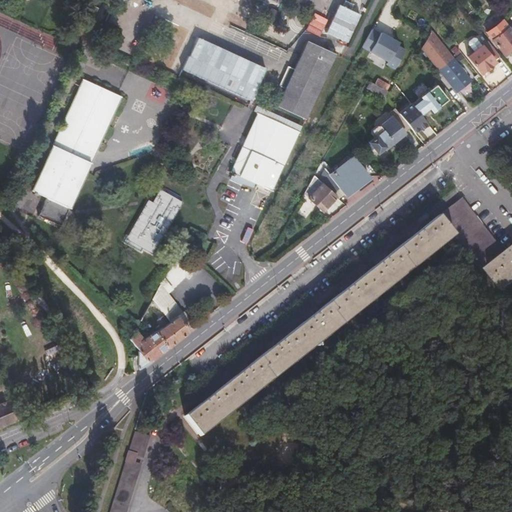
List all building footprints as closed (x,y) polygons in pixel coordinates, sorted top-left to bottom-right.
[(206,11),(181,0),(140,0),(138,4),(197,31),(206,11)] [(99,7),(86,1),(81,12),(94,18),(99,7)] [(371,29),(360,49),(386,63),(385,66),(393,71),(403,52),(395,47),(397,44),(379,34),(379,33),(371,29)] [(511,49),(511,33),(508,29),(492,41),(505,56),(511,49)] [(456,92),(470,81),(430,31),(421,47),(456,92)] [(473,50),(480,44),(475,38),(473,37),(468,41),(468,44),(469,46),(473,50)] [(334,54),(306,42),(294,69),(285,88),(277,107),(305,119),(334,54)] [(496,62),(481,43),(480,44),(473,50),(466,56),(480,75),(496,62)] [(285,88),(294,69),(288,66),(279,86),(285,88)] [(85,75),(82,83),(100,92),(104,84),(85,75)] [(377,78),(373,84),(385,90),(388,84),(377,78)] [(366,80),(363,86),(385,98),(386,97),(388,93),(385,90),(373,84),(366,80)] [(476,89),(470,81),(456,92),(462,100),(476,89)] [(100,92),(82,83),(35,188),(49,195),(41,213),(63,224),(123,92),(104,84),(100,92)] [(436,85),(399,114),(407,125),(427,110),(430,113),(447,100),(436,85)] [(299,130),(258,111),(231,170),(272,189),(299,130)] [(386,152),(412,131),(407,125),(399,114),(380,128),(376,127),(371,131),(371,135),(373,138),(368,143),(376,154),(383,149),(386,152)] [(415,135),(423,146),(430,141),(422,130),(415,135)] [(347,159),(363,178),(368,174),(352,155),(347,159)] [(345,193),(363,178),(347,159),(330,172),(325,167),(320,173),(321,174),(337,195),(337,196),(343,191),(345,193)] [(188,174),(192,168),(184,161),(179,167),(188,174)] [(311,181),(304,193),(307,196),(315,188),(318,190),(308,202),(321,213),(326,208),(337,195),(321,174),(313,183),(311,181)] [(178,198),(155,188),(130,242),(153,253),(178,198)] [(329,210),(339,198),(337,196),(337,195),(326,208),(329,210)] [(213,393),(183,416),(198,434),(450,235),(488,283),(495,278),(505,291),(511,284),(511,248),(500,258),(459,206),(440,221),(437,217),(416,233),(381,261),(347,287),(311,316),(276,343),(241,370),(213,393)] [(210,278),(204,272),(199,277),(205,283),(210,278)] [(163,325),(161,323),(156,328),(157,329),(143,338),(136,328),(130,339),(139,350),(138,351),(138,355),(132,357),(136,370),(148,362),(190,330),(189,329),(195,325),(184,311),(183,312),(161,284),(160,284),(153,307),(163,299),(174,313),(177,316),(163,325)] [(163,325),(177,316),(174,313),(163,299),(153,307),(150,310),(161,323),(163,325)] [(0,427),(7,425),(23,418),(15,398),(0,404),(0,427)] [(125,511),(139,468),(132,466),(135,455),(142,457),(148,438),(132,433),(125,455),(107,511),(125,511)]
